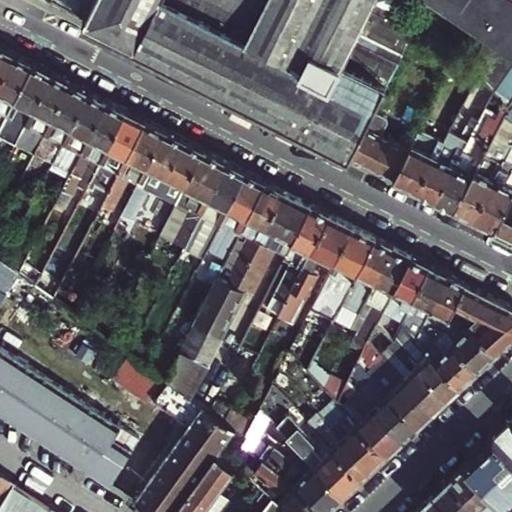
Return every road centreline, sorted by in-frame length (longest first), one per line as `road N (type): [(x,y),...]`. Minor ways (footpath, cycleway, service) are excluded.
road 1 (residential): [(511,268),(0,8)]
road 2 (secondary): [(511,375),(370,511)]
road 3 (residential): [(107,511),(0,442)]
